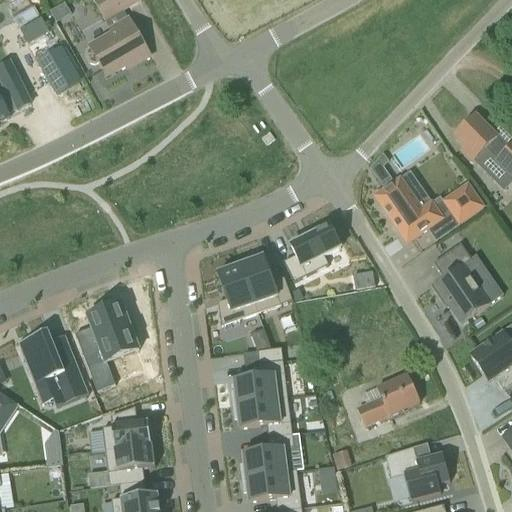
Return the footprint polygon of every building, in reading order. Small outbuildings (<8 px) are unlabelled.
[(91,0),(106,24),(124,13),(142,4),(139,0),(91,0)] [(36,11),(17,21),(21,28),(40,18),(36,11)] [(29,44),(51,36),(46,21),(23,29),(29,44)] [(129,22),(128,23),(110,33),(113,37),(90,50),(91,51),(87,53),(85,58),(90,67),(95,68),(99,66),(107,79),(133,64),(135,67),(150,59),(129,22)] [(36,52),(55,44),(52,37),(32,45),(36,52)] [(80,84),(70,67),(62,53),(39,66),(47,80),(58,97),(80,84)] [(0,125),(10,121),(4,110),(14,105),(18,113),(31,106),(19,83),(5,91),(0,93),(0,125)] [(511,147),(508,152),(475,119),(455,139),(466,150),(462,154),(473,165),(486,152),(497,163),(495,165),(511,181),(511,147)] [(384,171),(378,163),(370,172),(382,190),(392,183),(384,171)] [(374,200),(407,248),(443,223),(432,206),(422,213),(401,182),(374,200)] [(467,185),(440,203),(457,229),(484,210),(467,185)] [(316,236),(291,249),(296,260),(284,266),(294,286),(317,275),(312,266),(341,252),(330,229),(327,231),(325,227),(314,233),(316,236)] [(449,310),(462,328),(490,309),(463,270),(472,264),(461,248),(433,267),(444,282),(438,286),(435,288),(435,287),(431,290),(446,312),(449,310)] [(240,265),(255,308),(277,300),(278,300),(273,286),(264,261),(254,264),(252,260),(240,265)] [(232,316),(255,308),(240,265),(227,270),(228,273),(218,277),(228,303),(218,307),(219,321),(232,316)] [(130,324),(123,307),(90,320),(94,331),(77,338),(100,396),(118,389),(109,366),(141,353),(135,338),(139,337),(134,323),(130,324)] [(481,321),(473,326),(478,332),(485,327),(481,321)] [(48,335),(18,347),(35,388),(46,384),(53,403),(56,410),(88,397),(73,358),(60,364),(52,345),(48,335)] [(511,348),(504,336),(471,359),(489,385),(495,381),(504,394),(511,388),(511,348)] [(283,365),(281,353),(257,356),(259,368),(283,365)] [(307,362),(299,363),(301,374),(310,372),(308,363),(307,362)] [(261,381),(234,385),(235,395),(231,395),(233,409),(287,403),(283,365),(259,368),(261,381)] [(366,431),(402,415),(420,407),(407,379),(361,399),(365,408),(357,412),(366,431)] [(0,434),(17,408),(0,396),(0,434)] [(239,422),(240,433),(267,429),(268,442),(292,439),(291,426),(287,403),(233,409),(234,423),(239,422)] [(113,431),(103,432),(106,454),(152,449),(149,425),(148,426),(138,428),(136,412),(111,421),(113,431)] [(242,480),(242,482),(287,477),(284,453),(294,452),(292,439),(268,442),(270,454),(243,458),(244,468),(240,469),(242,480)] [(152,449),(106,454),(110,490),(120,489),(145,486),(143,473),(155,471),(155,470),(152,449)] [(405,478),(411,505),(441,497),(439,488),(450,485),(443,457),(418,464),(415,451),(386,460),(391,481),(405,478)] [(319,473),(320,483),(336,481),(334,471),(319,473)] [(290,500),(287,477),(242,482),(242,485),(244,496),(248,496),(249,506),(276,502),(277,511),(301,511),(300,499),(290,500)] [(122,502),(112,504),(113,511),(159,511),(158,499),(159,499),(159,498),(146,499),(145,486),(120,489),(122,502)]
